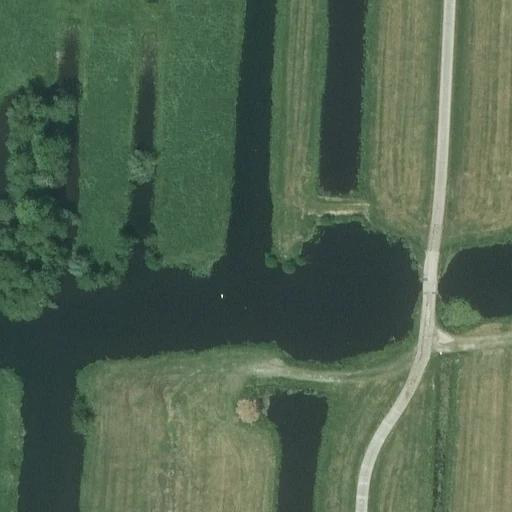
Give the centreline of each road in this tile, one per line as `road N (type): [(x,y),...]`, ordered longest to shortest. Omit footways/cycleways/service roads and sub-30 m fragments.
road 1 (track): [(431,346),(447,0)]
road 2 (track): [(361,511),(364,471),(431,346)]
